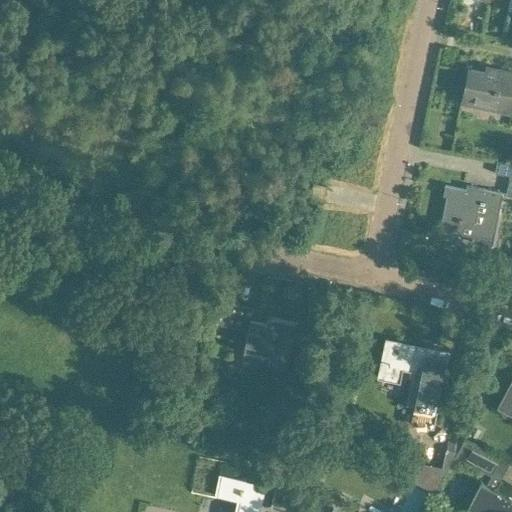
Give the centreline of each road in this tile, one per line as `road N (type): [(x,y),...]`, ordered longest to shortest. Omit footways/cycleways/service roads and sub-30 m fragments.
road 1 (residential): [(378,275),(433,0)]
road 2 (residential): [(378,275),(237,256)]
road 3 (residential): [(511,313),(378,275)]
